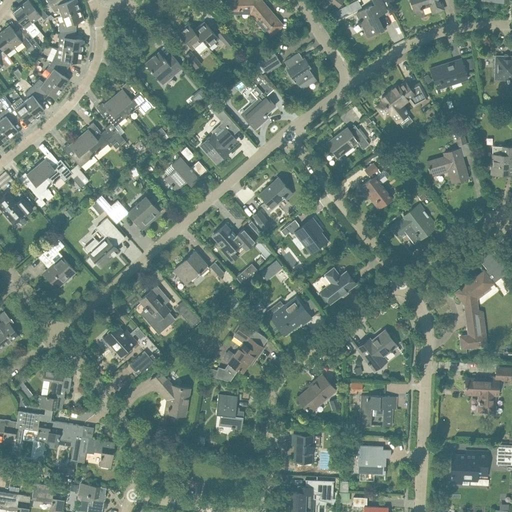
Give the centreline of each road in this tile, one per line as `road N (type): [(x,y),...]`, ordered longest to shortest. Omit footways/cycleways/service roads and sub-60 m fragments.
road 1 (residential): [(57,334),(286,133)]
road 2 (residential): [(257,511),(266,501),(279,380),(402,282)]
road 3 (residential): [(419,511),(427,336),(402,282)]
road 4 (residential): [(0,163),(51,124),(86,82),(98,52),(97,13)]
road 5 (residential): [(402,282),(286,133)]
road 6 (residential): [(128,494),(128,428),(57,334)]
road 7 (residential): [(350,83),(423,37),(511,25)]
road 8 (residential): [(402,282),(474,227),(491,221),(508,228)]
